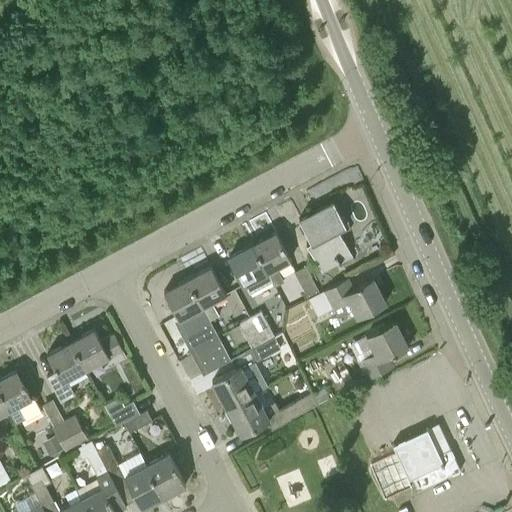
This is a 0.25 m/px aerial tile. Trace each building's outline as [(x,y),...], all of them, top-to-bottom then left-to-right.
[(346,260),(353,256),(338,228),(346,224),(333,200),(299,218),(310,239),(306,241),(321,270),(344,257),(346,260)] [(252,243),(272,280),(274,284),(284,280),(276,266),(290,259),(276,231),(252,243)] [(249,292),(272,280),(252,243),(229,256),(243,283),(244,282),(249,292)] [(211,265),(187,278),(209,318),(219,313),(212,300),(225,293),(211,265)] [(294,270),(307,296),(319,291),(305,265),(294,270)] [(348,277),(324,289),(319,291),(307,296),(317,315),(333,308),(350,300),(358,316),(386,302),(372,276),(352,287),(348,277)] [(225,362),(230,359),(231,359),(230,357),(209,318),(187,278),(164,290),(186,331),(196,350),(192,352),(203,373),(207,371),(225,362)] [(281,314),(305,347),(322,335),(298,302),(281,314)] [(260,309),(249,316),(263,341),(274,335),(260,309)] [(252,347),(263,341),(249,316),(238,321),(251,346),(252,347)] [(408,346),(395,320),(367,334),(375,351),(359,359),(369,378),(392,367),(387,356),(408,346)] [(86,368),(122,348),(114,332),(101,339),(94,327),(71,340),(86,368)] [(274,335),(263,341),(252,347),(251,346),(230,357),(231,359),(230,359),(235,368),(212,380),(226,407),(255,391),(242,368),(258,359),(280,347),(283,353),(291,348),(282,331),(274,335)] [(71,340),(47,352),(62,381),(86,368),(71,340)] [(32,396),(17,368),(0,377),(0,394),(8,409),(16,422),(41,409),(33,395),(32,396)] [(313,392),(318,402),(329,397),(323,387),(313,392)] [(267,419),(272,428),(290,418),(289,417),(318,402),(313,392),(312,391),(279,408),(267,414),(263,405),(255,391),(226,407),(240,433),(267,419)] [(124,421),(139,412),(133,399),(123,404),(121,400),(113,398),(105,402),(109,412),(116,424),(124,420),(124,421)] [(139,412),(124,421),(129,431),(152,419),(146,409),(139,412)] [(63,418),(78,445),(89,439),(75,412),(63,418)] [(66,451),(77,446),(78,445),(63,418),(52,425),(66,451)] [(472,423),(447,434),(463,469),(489,457),(472,423)] [(427,427),(392,443),(408,477),(411,476),(418,489),(460,469),(450,448),(439,453),(427,427)] [(56,434),(44,440),(52,454),(63,448),(56,434)] [(103,486),(81,497),(88,511),(116,511),(113,506),(124,500),(96,448),(94,443),(91,438),(89,439),(78,445),(77,446),(82,456),(87,454),(103,486)] [(96,448),(104,444),(101,439),(94,443),(96,448)] [(104,444),(96,448),(124,500),(125,503),(136,497),(141,507),(144,505),(145,507),(160,499),(161,499),(162,499),(161,497),(164,495),(148,463),(124,475),(107,443),(104,444)] [(185,484),(169,452),(148,463),(164,495),(166,494),(167,496),(182,488),(183,488),(182,485),(185,484)] [(0,458),(0,486),(12,480),(0,458)] [(25,473),(42,504),(42,503),(46,511),(88,511),(81,497),(76,488),(64,494),(70,503),(59,509),(54,500),(45,483),(51,481),(42,464),(25,473)] [(46,511),(42,503),(42,504),(25,511),(46,511)]
